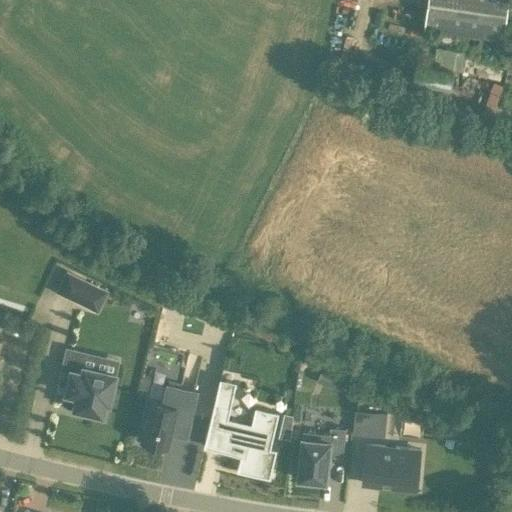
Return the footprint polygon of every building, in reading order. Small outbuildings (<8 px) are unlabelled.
[(502,40),(508,0),(426,0),(422,28),(502,40)] [(462,69),(464,50),(416,43),(412,77),(451,84),(453,69),(452,68),(462,69)] [(110,294),(89,284),(78,306),(100,316),(110,294)] [(76,406),(77,406),(89,409),(88,414),(100,416),(101,412),(103,412),(106,400),(109,401),(115,373),(80,364),(83,351),(66,347),(62,368),(71,370),(66,391),(77,393),(74,406),(76,406)] [(151,442),(151,445),(163,449),(164,445),(168,445),(174,419),(190,423),(198,389),(167,382),(162,401),(148,398),(142,423),(145,424),(141,439),(151,442)] [(215,400),(208,426),(229,431),(227,439),(246,443),(241,468),(263,473),(262,476),(269,478),(276,448),(270,446),(278,411),(255,405),(251,421),(228,416),(231,404),(215,400)] [(386,410),(353,406),(351,431),(384,434),(386,410)] [(279,434),(291,437),(293,413),(284,411),(279,434)] [(301,477),(301,480),(313,482),(313,478),(326,480),(328,453),(342,455),(345,427),(330,426),(329,432),(303,429),(298,477),(301,477)] [(364,458),(363,466),(361,482),(416,487),(419,447),(365,442),(364,458)]
